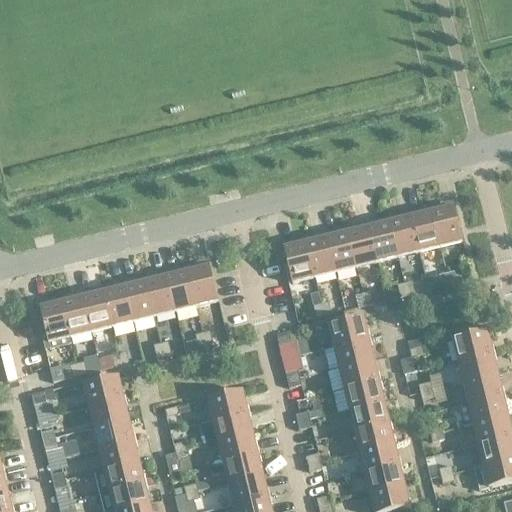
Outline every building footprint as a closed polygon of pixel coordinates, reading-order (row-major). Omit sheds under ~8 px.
[(452,204),(445,206),(430,209),(440,249),(462,244),(452,204)] [(440,249),(430,209),(409,215),(419,254),(440,249)] [(419,254),(409,215),(388,220),(398,260),(419,254)] [(398,260),(388,220),(367,225),(377,265),(398,260)] [(377,265),(367,225),(346,230),(356,270),(377,265)] [(356,270),(346,230),(325,235),(335,275),(356,270)] [(335,275),(325,235),(304,240),(314,280),(335,275)] [(314,280),(304,240),(282,246),(292,286),(314,280)] [(208,264),(201,266),(186,269),(196,309),(218,304),(208,264)] [(196,309),(186,269),(165,274),(175,314),(196,309)] [(454,273),(446,275),(449,288),(457,286),(454,273)] [(175,314),(165,274),(144,280),(154,319),(175,314)] [(449,288),(446,275),(439,277),(442,289),(449,288)] [(154,319),(144,280),(123,285),(133,324),(154,319)] [(412,284),(404,285),(407,298),(415,296),(412,284)] [(133,324),(123,285),(102,290),(112,329),(133,324)] [(407,298),(404,285),(397,287),(400,300),(407,298)] [(112,329),(102,290),(81,295),(91,335),(112,329)] [(370,294),(362,296),(365,308),(373,306),(370,294)] [(91,335),(81,295),(60,300),(70,340),(91,335)] [(365,308),(362,296),(355,298),(358,310),(365,308)] [(70,340),(60,300),(38,305),(40,313),(36,314),(45,352),(72,346),(70,340)] [(328,304),(320,306),(324,319),(331,317),(328,304)] [(324,319),(320,306),(313,308),(316,320),(324,319)] [(328,327),(333,350),(368,341),(363,319),(328,327)] [(210,333),(202,335),(205,348),(213,346),(210,333)] [(492,355),(487,333),(452,341),(457,364),(492,355)] [(205,348),(202,335),(195,337),(198,349),(205,348)] [(289,337),(277,340),(278,348),(291,345),(289,337)] [(373,362),(368,341),(333,350),(338,371),(373,362)] [(168,343),(160,345),(163,358),(171,356),(168,343)] [(163,358),(160,345),(153,347),(156,360),(163,358)] [(424,357),(422,349),(409,352),(411,360),(424,357)] [(126,354),(119,356),(122,368),(129,366),(126,354)] [(498,376),(492,355),(457,364),(463,385),(498,376)] [(122,368),(119,356),(111,357),(114,370),(122,368)] [(379,383),(373,362),(338,371),(344,391),(379,383)] [(84,364),(77,366),(80,379),(87,377),(84,364)] [(80,379),(77,366),(69,368),(63,367),(50,371),(53,385),(80,379)] [(285,375),(287,383),(300,380),(298,372),(285,375)] [(503,397),(498,376),(463,385),(468,406),(503,397)] [(83,387),(89,409),(124,401),(118,379),(83,387)] [(301,388),(300,380),(287,383),(289,391),(301,388)] [(384,404),(379,383),(344,391),(349,412),(384,404)] [(418,388),(420,395),(432,392),(430,384),(418,388)] [(434,400),(432,392),(420,395),(422,403),(434,400)] [(248,415),(242,393),(207,402),(212,424),(248,415)] [(44,397),(32,400),(34,408),(46,405),(44,397)] [(508,418),(503,397),(468,406),(473,427),(508,418)] [(129,422),(124,401),(89,409),(94,430),(129,422)] [(389,425),(384,404),(349,412),(354,433),(389,425)] [(179,417),(177,409),(164,412),(166,420),(179,417)] [(295,417),(297,425),(310,422),(308,414),(295,417)] [(253,436),(248,415),(212,424),(218,445),(253,436)] [(511,439),(511,434),(508,418),(473,427),(478,447),(511,439)] [(134,443),(129,422),(94,430),(99,451),(134,443)] [(312,430),(310,422),(297,425),(299,433),(312,430)] [(394,446),(389,425),(354,433),(359,454),(394,446)] [(428,429),(430,437),(443,434),(441,426),(428,429)] [(40,435),(42,443),(55,440),(53,432),(40,435)] [(444,442),(443,434),(430,437),(432,445),(444,442)] [(258,457),(253,436),(218,445),(223,466),(258,457)] [(511,461),(511,439),(478,447),(483,469),(511,461)] [(57,448),(55,440),(42,443),(44,451),(57,448)] [(139,464),(134,443),(99,451),(104,472),(139,464)] [(186,444),(173,447),(175,455),(187,452),(186,444)] [(399,467),(394,446),(359,454),(364,475),(399,467)] [(189,460),(187,452),(175,455),(177,463),(189,460)] [(328,454),(318,456),(320,464),(330,461),(328,454)] [(175,455),(164,458),(170,479),(180,476),(177,463),(175,455)] [(306,459),(308,467),(320,464),(318,456),(306,459)] [(263,478),(258,457),(223,466),(228,487),(263,478)] [(511,484),(511,461),(483,469),(489,491),(511,484)] [(144,485),(139,464),(104,472),(94,475),(100,496),(144,485)] [(322,472),(320,464),(308,467),(309,475),(322,472)] [(404,488),(399,467),(364,475),(369,496),(404,488)] [(438,471),(440,479),(453,476),(451,468),(438,471)] [(51,477),(53,485),(65,482),(63,474),(51,477)] [(3,475),(0,475),(0,498),(8,496),(3,475)] [(455,484),(453,476),(440,479),(442,487),(455,484)] [(268,499),(263,478),(228,487),(233,508),(268,499)] [(67,489),(65,482),(53,485),(54,493),(67,489)] [(123,511),(149,506),(144,485),(100,496),(103,511),(123,511)] [(196,486),(183,489),(185,497),(198,494),(196,486)] [(401,511),(410,510),(404,488),(369,496),(373,511),(401,511)] [(183,490),(174,492),(175,499),(184,496),(183,490)] [(200,502),(198,494),(185,497),(187,505),(193,503),(200,502)] [(0,511),(11,511),(8,496),(0,498),(0,511)] [(185,497),(175,500),(177,511),(195,511),(193,503),(187,505),(185,497)] [(316,501),(318,509),(330,506),(328,498),(316,501)] [(271,511),(268,499),(233,508),(234,511),(271,511)] [(511,511),(511,503),(503,505),(504,511),(511,511)]
